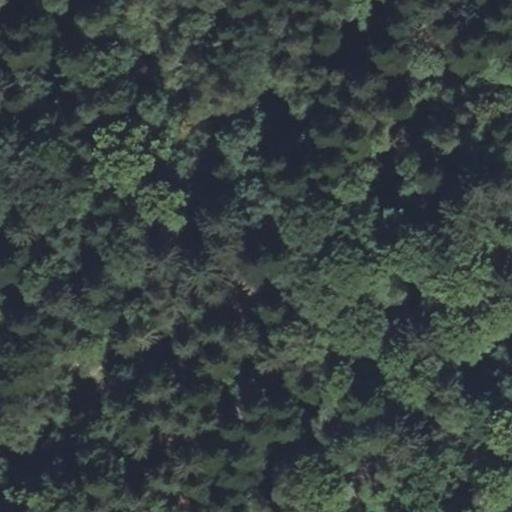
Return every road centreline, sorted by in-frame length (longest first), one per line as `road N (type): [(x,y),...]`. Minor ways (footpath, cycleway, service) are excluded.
road 1 (track): [(295,511),(345,462),(364,394),(344,361),(289,354),(155,356),(47,440),(0,505)]
road 2 (track): [(509,0),(395,88),(363,130),(322,230),(292,266),(155,356)]
